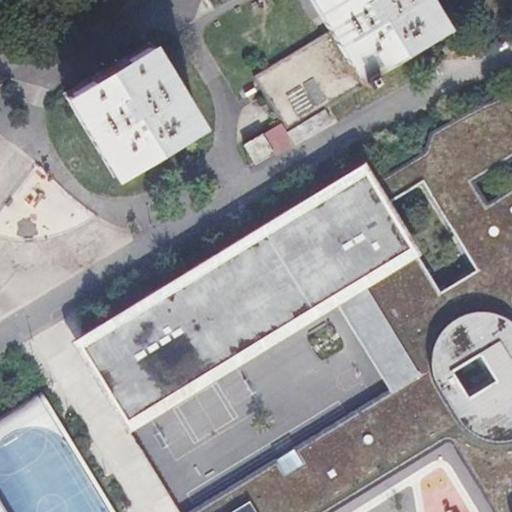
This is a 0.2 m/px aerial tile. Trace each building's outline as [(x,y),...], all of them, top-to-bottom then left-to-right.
[(309,0),(325,25),(355,73),(367,66),(439,23),(425,0),(309,0)] [(280,120),(283,126),(361,80),(359,78),(370,71),(367,66),(355,73),(325,25),(250,70),(280,120)] [(94,64),(99,73),(59,97),(110,182),(201,126),(150,42),(112,65),(107,56),(100,60),(94,64)] [(511,511),(511,303),(509,298),(511,296),(511,95),(484,106),(433,134),(425,154),(377,183),(364,161),(69,340),(125,434),(336,304),(389,394),(196,511),(511,511)] [(322,107),(285,129),(293,141),(330,119),(322,107)] [(283,126),(280,120),(261,132),(271,149),(273,153),(293,141),(285,129),(283,126)] [(261,132),(260,131),(242,142),(252,160),(271,149),(261,132)] [(108,511),(35,391),(0,411),(0,511),(108,511)]
